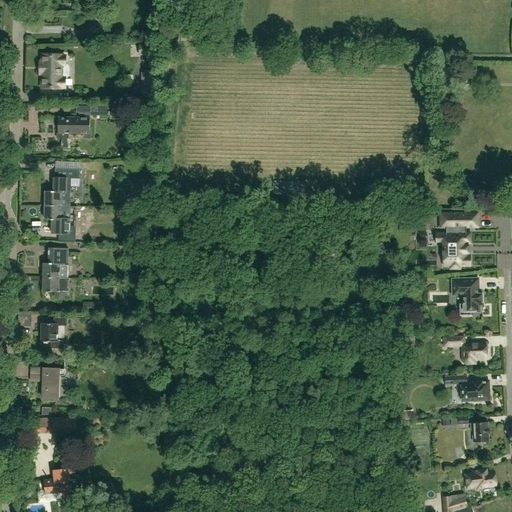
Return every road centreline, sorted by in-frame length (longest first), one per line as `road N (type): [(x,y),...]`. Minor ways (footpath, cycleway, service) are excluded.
road 1 (residential): [(6,511),(11,201)]
road 2 (residential): [(11,201),(17,0)]
